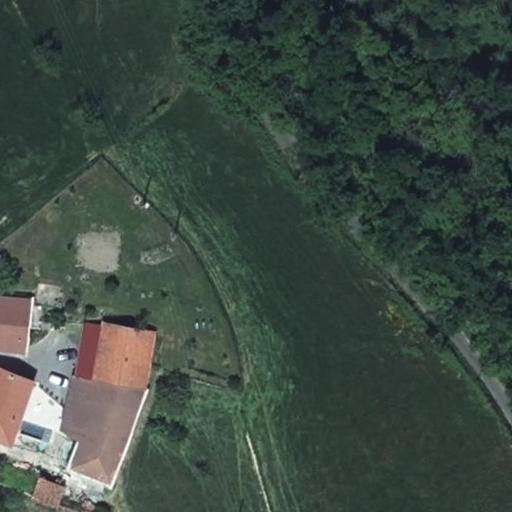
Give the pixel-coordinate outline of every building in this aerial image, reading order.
[(0,330),(5,330),(25,331),(29,281),(0,280),(0,330)] [(138,354),(142,310),(101,307),(92,357),(137,360),(138,354)] [(32,367),(1,353),(0,353),(0,420),(19,427),(32,367)] [(92,357),(77,355),(64,410),(82,417),(93,384),(127,392),(137,360),(92,357)] [(106,463),(127,392),(93,384),(82,417),(73,450),(106,463)]
